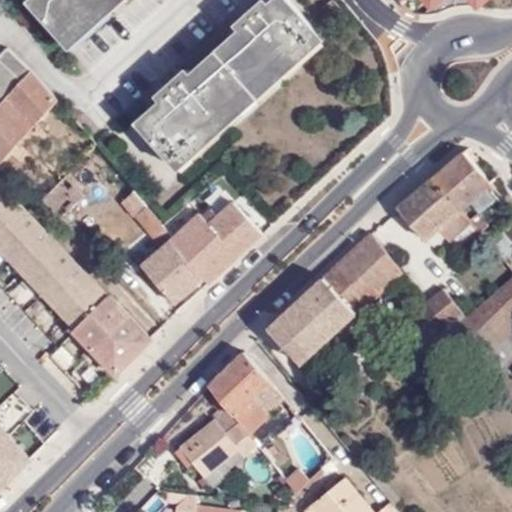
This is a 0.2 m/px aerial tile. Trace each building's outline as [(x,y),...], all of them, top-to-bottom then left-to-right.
[(30,0),(27,3),(64,43),(113,0),(30,0)] [(70,50),(126,0),(113,0),(64,43),(70,50)] [(166,96),(136,123),(173,164),(318,34),(287,0),(275,0),(262,11),(257,6),(241,21),(246,26),(184,82),(179,77),(162,91),(166,96)] [(179,170),(324,40),(318,34),(173,164),(179,170)] [(0,102),(29,71),(5,50),(0,55),(0,102)] [(0,163),(55,103),(29,71),(0,102),(0,163)] [(488,184),(462,152),(432,179),(459,209),(488,184)] [(58,220),(83,196),(63,176),(39,201),(58,220)] [(459,209),(432,179),(398,208),(425,240),(437,229),(452,214),(460,222),(466,217),(459,209)] [(73,263),(27,214),(0,185),(0,253),(39,295),(73,263)] [(203,278),(207,283),(260,234),(232,203),(216,217),(208,224),(202,218),(199,215),(172,239),(203,278)] [(203,278),(172,239),(162,227),(146,207),(134,217),(161,249),(141,266),(173,303),(203,278)] [(216,217),(210,210),(202,218),(208,224),(216,217)] [(437,229),(444,237),(460,222),(452,214),(437,229)] [(488,227),(477,214),(469,220),(480,233),(488,227)] [(299,362),(401,272),(368,235),(332,269),(268,329),(299,362)] [(72,330),(106,297),(73,263),(39,295),(72,330)] [(511,268),(510,266),(499,275),(508,286),(511,283),(511,268)] [(511,331),(511,283),(508,286),(453,333),(466,348),(471,353),(477,361),(480,364),(511,331)] [(463,312),(444,289),(428,302),(447,326),(463,312)] [(108,295),(106,297),(72,330),(71,331),(112,374),(149,339),(108,295)] [(429,340),(447,326),(428,302),(410,317),(429,340)] [(444,336),(459,353),(466,348),(453,333),(452,331),(444,336)] [(286,398),(243,351),(210,386),(226,405),(240,423),(248,432),(286,398)] [(471,353),(466,358),(471,366),(477,361),(471,353)] [(511,371),(506,364),(491,378),(502,390),(511,382),(511,381),(511,371)] [(476,369),(481,376),(486,372),(481,366),(476,369)] [(511,381),(511,382),(502,390),(511,402),(511,400),(511,381)] [(248,432),(240,423),(226,405),(212,417),(216,421),(182,447),(205,476),(238,450),(243,457),(258,446),(248,432)] [(7,435),(0,427),(0,487),(28,459),(7,435)] [(243,457),(238,450),(205,476),(213,487),(232,472),(229,467),(243,457)] [(258,463),(265,457),(259,451),(253,455),(258,463)] [(366,459),(361,454),(354,458),(360,465),(366,459)] [(400,499),(366,459),(360,465),(392,503),(393,505),(400,499)] [(299,468),(286,479),(296,492),(309,480),(299,468)] [(372,511),(346,479),(315,504),(316,505),(321,511),(372,511)] [(196,511),(199,496),(185,495),(175,506),(174,511),(196,511)] [(399,511),(393,505),(392,503),(380,511),(399,511)]
